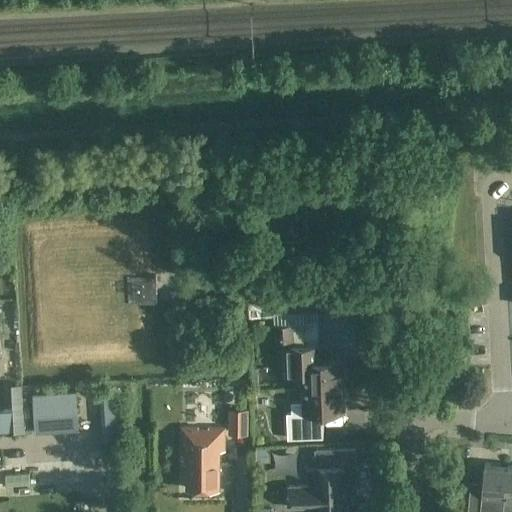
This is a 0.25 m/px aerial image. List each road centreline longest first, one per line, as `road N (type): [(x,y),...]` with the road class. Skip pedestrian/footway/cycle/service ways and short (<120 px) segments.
road 1 (residential): [(501,422),(491,190),(511,181)]
road 2 (residential): [(413,511),(409,420),(501,422)]
